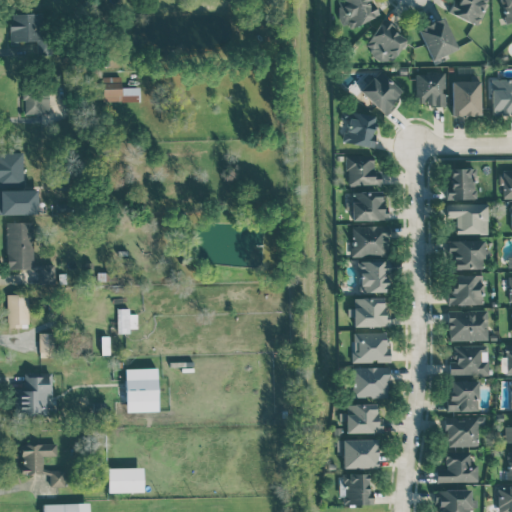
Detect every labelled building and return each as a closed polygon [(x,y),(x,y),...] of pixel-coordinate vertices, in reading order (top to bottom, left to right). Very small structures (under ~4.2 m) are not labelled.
[(336,0),(337,22),(376,23),(376,6),(367,5),(366,0),(336,0)] [(474,25),(486,0),(454,0),(448,12),(474,25)] [(511,0),(499,0),(506,23),(511,21),(511,0)] [(45,13),(9,14),(10,41),(37,41),(38,55),(47,54),(45,13)] [(429,59),(455,51),(444,18),(418,27),(429,59)] [(407,36),(381,20),(363,48),(389,64),(407,36)] [(384,113),(402,91),(378,71),(374,75),(371,72),(356,90),(384,113)] [(417,105),(445,104),(444,72),(416,72),(417,105)] [(491,116),(511,114),(511,78),(490,79),(491,116)] [(451,115),(480,115),(479,80),(451,81),(451,115)] [(48,114),(48,89),(23,88),(23,113),(48,114)] [(371,147),(376,116),(341,110),(339,118),(346,119),(343,142),(371,147)] [(22,151),(0,151),(0,181),(23,181),(22,151)] [(346,185),(379,185),(379,176),(373,176),(372,155),(345,155),(346,185)] [(448,199),(475,198),(474,167),(447,167),(448,199)] [(511,197),(511,169),(502,170),(502,197),(511,197)] [(0,214),(36,214),(36,189),(0,189),(0,214)] [(351,220),(383,220),(382,190),(350,191),(351,220)] [(487,204),(445,203),(445,218),(455,218),(455,233),(486,234),(487,204)] [(5,222),(6,269),(32,268),(31,222),(5,222)] [(351,226),(352,256),(388,255),(387,225),(351,226)] [(483,240),(447,240),(447,258),(452,258),(452,268),(482,268),(482,258),(488,257),(488,249),(483,249),(483,240)] [(385,291),(385,272),(388,272),(388,260),(356,261),(357,292),(385,291)] [(39,264),(39,281),(54,281),(54,264),(39,264)] [(448,304),(481,304),(482,275),(449,274),(448,304)] [(6,294),(7,327),(28,327),(27,293),(6,294)] [(385,297),(353,297),(353,308),(346,308),(346,316),(352,316),(352,326),(386,326),(385,297)] [(117,333),(129,332),(129,327),(137,327),(136,313),(129,314),(128,308),(116,308),(117,333)] [(487,340),(487,310),(447,310),(447,340),(487,340)] [(39,357),(54,356),(52,332),(38,333),(39,357)] [(352,362),(389,362),(389,348),(386,348),(386,332),(352,332),(352,362)] [(486,345),(452,345),(452,360),(448,360),(449,374),(487,373),(486,345)] [(156,367),(124,368),(125,412),(157,411),(156,367)] [(388,367),(351,367),(351,397),(387,397),(388,367)] [(49,373),(23,372),(22,390),(17,389),(16,413),(48,414),(49,373)] [(477,380),(447,381),(448,411),(477,410),(477,380)] [(345,433),(381,432),(381,420),(376,420),(376,403),(346,404),(346,412),(338,413),(338,421),(345,421),(345,433)] [(511,414),(511,426),(503,426),(503,442),(511,442),(511,414)] [(443,417),(444,446),(477,445),(477,425),(484,424),(483,416),(443,417)] [(342,468),(377,467),(376,439),(335,439),(336,450),(341,450),(342,468)] [(64,469),(42,469),(42,456),(56,456),(55,443),(18,444),(19,474),(49,473),(49,486),(64,486),(64,469)] [(477,481),(477,465),(469,465),(469,449),(444,450),(445,469),(435,469),(436,482),(477,481)] [(107,492),(142,492),(142,467),(107,468),(107,492)] [(367,473),(342,473),(343,504),(372,504),(371,495),(367,495),(367,473)] [(511,511),(511,486),(496,487),(497,511),(511,511)] [(437,511),(468,511),(469,507),(476,507),(475,496),(470,496),(470,489),(433,490),(433,505),(438,505),(437,511)] [(88,511),(88,502),(42,503),(42,511),(88,511)]
